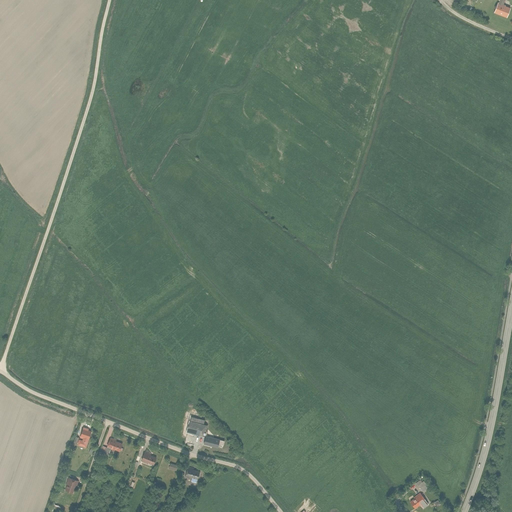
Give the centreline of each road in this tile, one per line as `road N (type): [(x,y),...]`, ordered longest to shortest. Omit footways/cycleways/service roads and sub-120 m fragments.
road 1 (unclassified): [(0,353),(90,82),(106,0)]
road 2 (tertiary): [(511,287),(480,453),(459,511)]
road 3 (residential): [(281,511),(250,473),(227,459),(103,418)]
